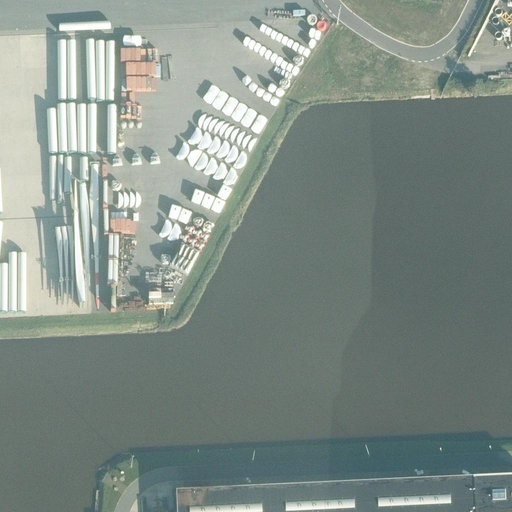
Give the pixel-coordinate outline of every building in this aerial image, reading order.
[(96,145),(123,143),(119,77),(74,80),(78,134),(95,132),(95,139),(96,145)] [(123,153),(87,155),(90,222),(123,221),(121,178),(156,177),(156,165),(124,167),(123,153)] [(190,175),(180,200),(233,199),(242,177),(209,163),(194,163),(205,168),(201,178),(201,177),(190,177),(190,175)] [(120,238),(90,239),(92,306),(122,305),(120,238)] [(511,511),(511,478),(170,493),(170,511),(511,511)] [(161,505),(160,493),(146,494),(147,506),(161,505)]
